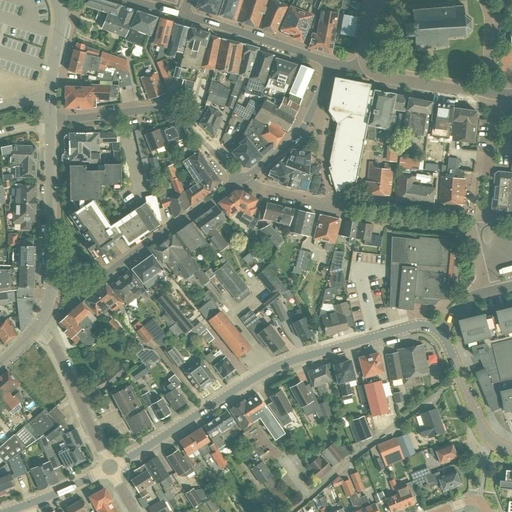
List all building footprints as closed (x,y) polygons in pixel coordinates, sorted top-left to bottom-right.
[(117,17),(121,6),(101,0),(85,0),(83,5),(98,10),(98,11),(117,17)] [(198,0),(195,9),(216,16),(221,0),(198,0)] [(223,0),(219,16),(235,21),(241,0),(223,0)] [(269,0),(242,0),(236,21),(259,28),(269,0)] [(275,33),(288,6),(275,0),(269,0),(260,28),(275,33)] [(312,0),(293,0),(290,6),(279,33),(302,42),(313,15),(307,13),(312,0)] [(336,25),(341,1),(335,0),(320,0),(317,10),(322,12),(321,22),(319,21),(316,34),(312,33),(308,48),(331,54),(337,25),(336,25)] [(348,10),(349,0),(346,0),(341,0),(339,15),(336,33),(356,36),(359,18),(344,15),(344,10),(348,10)] [(124,37),(136,11),(122,6),(121,6),(117,17),(98,11),(95,19),(104,22),(101,29),(124,37)] [(465,36),(470,29),(469,21),(463,16),(463,6),(412,10),(413,22),(402,23),(403,36),(413,36),(415,49),(447,46),(446,38),(465,36)] [(150,36),(157,17),(137,11),(130,28),(124,41),(143,49),(149,35),(150,36)] [(166,48),(172,22),(160,19),(154,39),(152,38),(151,44),(153,44),(166,48)] [(181,68),(192,29),(174,23),(170,36),(171,36),(166,56),(173,58),(175,51),(179,52),(175,66),(181,68)] [(209,33),(192,29),(181,68),(178,78),(183,80),(181,86),(180,86),(177,97),(190,101),(194,89),(193,89),(193,90),(194,83),(195,83),(198,71),(209,33)] [(213,70),(219,39),(209,35),(200,67),(199,72),(204,73),(205,68),(213,70)] [(237,75),(244,44),(222,39),(216,70),(219,71),(220,71),(233,74),(237,75)] [(101,52),(85,46),(85,45),(76,43),(74,50),(73,50),(70,63),(68,62),(66,68),(69,68),(68,71),(81,74),(81,73),(96,77),(95,80),(112,81),(117,81),(119,88),(132,85),(129,74),(127,60),(101,52)] [(249,79),(258,51),(259,48),(245,44),(238,76),(231,95),(226,107),(232,109),(236,97),(242,81),(240,81),(242,77),(248,79),(249,79)] [(264,84),(273,55),(258,51),(249,79),(248,79),(246,84),(256,87),(257,82),(264,84)] [(285,93),(285,92),(297,65),(275,58),(268,80),(265,87),(264,86),(262,95),(267,97),(270,88),(285,93)] [(172,77),(173,73),(168,75),(162,60),(156,63),(165,84),(172,81),(173,77),(172,77)] [(278,109),(293,118),(294,118),(300,106),(299,105),(302,98),(304,99),(316,71),(297,65),(285,92),(290,94),(288,99),(283,97),(278,109)] [(173,73),(172,77),(173,77),(178,78),(181,68),(175,66),(174,69),(173,73)] [(149,98),(163,93),(156,73),(141,79),(149,98)] [(367,90),(368,84),(335,79),(329,111),(336,121),(337,122),(329,162),(330,167),(328,167),(335,191),(337,190),(338,192),(354,187),(366,133),(367,125),(373,91),(367,90)] [(227,99),(229,90),(218,83),(211,81),(208,92),(218,96),(227,99)] [(118,85),(111,85),(88,84),(88,88),(65,87),(65,98),(66,98),(65,107),(92,108),(96,108),(96,100),(109,101),(109,98),(118,98),(118,85)] [(39,86),(26,89),(28,98),(41,95),(39,86)] [(406,110),(408,96),(395,94),(374,90),(373,91),(367,125),(366,133),(368,133),(366,140),(374,141),(375,134),(375,133),(376,127),(388,130),(392,108),(406,110)] [(408,96),(406,110),(402,134),(399,156),(414,157),(415,150),(411,149),(411,144),(407,144),(408,134),(426,137),(430,114),(429,114),(431,102),(408,98),(408,96)] [(248,121),(257,103),(250,99),(245,108),(236,103),(232,113),(248,121)] [(214,137),(222,115),(210,108),(212,103),(206,100),(203,110),(206,112),(199,123),(214,137)] [(293,118),(278,109),(264,102),(254,120),(266,127),(270,121),(279,127),(285,133),(285,132),(286,131),(293,118)] [(424,158),(425,158),(423,170),(440,171),(440,174),(446,175),(448,162),(448,157),(447,157),(449,140),(453,104),(432,102),(428,137),(426,137),(424,158)] [(451,121),(450,140),(460,141),(473,142),(475,142),(475,124),(477,111),(454,108),(452,121),(451,121)] [(266,127),(254,120),(251,119),(239,142),(239,143),(241,145),(232,152),(243,167),(245,167),(246,169),(247,167),(249,168),(262,157),(273,148),(274,148),(283,137),(282,136),(285,133),(279,127),(270,121),(266,127)] [(167,151),(172,150),(170,143),(183,138),(175,123),(160,129),(166,145),(165,145),(167,151)] [(156,130),(154,127),(146,130),(146,134),(144,135),(150,151),(165,145),(158,129),(156,130)] [(93,150),(99,150),(99,143),(117,143),(117,132),(107,132),(107,133),(69,133),(69,135),(66,135),(64,137),(64,148),(80,147),(85,147),(85,145),(93,145),(93,150)] [(185,147),(178,150),(182,161),(192,155),(192,154),(197,148),(189,141),(184,146),(185,147)] [(36,154),(37,148),(35,146),(12,145),(1,148),(2,155),(10,153),(10,162),(19,162),(19,158),(26,158),(26,154),(36,154)] [(99,150),(93,150),(93,145),(85,145),(85,147),(80,147),(64,148),(64,152),(63,152),(63,154),(61,156),(61,160),(63,162),(69,162),(88,162),(88,165),(100,165),(99,153),(90,153),(90,151),(99,150)] [(312,174),(306,172),(307,156),(308,155),(309,151),(296,148),(295,154),(294,154),(293,159),(285,156),(285,155),(279,162),(269,171),(268,175),(268,179),(281,184),(280,184),(289,188),(290,187),(297,190),(298,189),(307,191),(310,182),(312,174)] [(198,176),(209,193),(210,192),(209,191),(221,183),(199,151),(192,155),(182,161),(182,162),(190,175),(192,174),(195,178),(198,176)] [(396,161),(397,152),(388,151),(387,161),(396,162),(396,161)] [(36,164),(36,154),(26,154),(26,158),(19,158),(19,162),(10,162),(10,168),(15,168),(15,177),(17,177),(16,181),(24,182),(24,178),(36,178),(36,164)] [(150,169),(159,167),(156,157),(148,159),(150,169)] [(418,170),(420,159),(400,157),(398,168),(418,170)] [(384,167),(378,166),(378,163),(369,162),(367,182),(366,182),(365,193),(390,195),(391,185),(393,164),(384,164),(384,167)] [(85,165),(69,165),(70,200),(73,200),(89,200),(101,200),(101,185),(104,185),(121,185),(120,164),(112,164),(103,164),(104,170),(85,171),(85,165)] [(189,207),(178,177),(173,164),(165,167),(170,181),(171,181),(176,195),(167,198),(165,192),(158,194),(163,208),(170,206),(174,218),(189,207)] [(441,177),(439,203),(462,205),(463,199),(468,199),(469,186),(472,172),(461,171),(460,179),(441,177)] [(198,176),(195,178),(192,174),(190,175),(196,184),(192,186),(201,199),(209,193),(198,176)] [(432,205),(435,188),(411,185),(412,176),(398,175),(395,200),(432,205)] [(35,203),(36,185),(15,184),(14,196),(10,196),(10,203),(14,203),(35,203)] [(190,206),(201,199),(192,186),(184,192),(190,206)] [(228,217),(238,209),(237,191),(234,192),(218,203),(228,217)] [(237,191),(238,209),(244,212),(241,217),(238,221),(253,230),(258,220),(253,217),(254,217),(251,215),(254,209),(252,207),(256,200),(241,191),(237,191)] [(79,208),(72,213),(74,212),(77,218),(73,221),(79,230),(82,227),(85,232),(82,234),(87,242),(84,244),(89,252),(93,250),(98,257),(106,251),(106,250),(115,244),(113,241),(121,236),(127,245),(128,245),(134,241),(132,238),(136,236),(137,237),(138,237),(137,235),(140,233),(142,234),(147,230),(148,232),(152,230),(151,228),(155,225),(156,227),(159,225),(158,222),(161,220),(155,195),(148,197),(149,200),(145,203),(134,210),(113,224),(111,226),(111,225),(110,226),(108,228),(108,227),(105,224),(105,223),(94,207),(89,200),(73,200),(79,208)] [(35,222),(35,203),(14,203),(14,222),(14,224),(20,224),(20,230),(31,230),(31,222),(35,222)] [(278,223),(282,207),(266,203),(262,219),(278,223)] [(228,245),(214,228),(225,220),(215,206),(194,220),(205,234),(211,242),(218,251),(219,252),(228,245)] [(288,225),(293,210),(282,207),(278,223),(288,225)] [(308,236),(313,215),(295,210),(290,232),(308,236)] [(332,252),(334,244),(339,220),(319,215),(313,239),(325,242),(323,249),(332,252)] [(355,239),(357,223),(345,221),(342,237),(349,238),(348,243),(354,244),(355,239)] [(218,251),(211,242),(208,244),(191,223),(174,235),(188,253),(198,245),(202,251),(205,248),(207,250),(215,253),(218,251)] [(376,236),(370,235),(372,225),(357,223),(355,239),(364,240),(363,245),(374,246),(376,238),(376,236)] [(273,233),(274,230),(269,225),(259,230),(270,241),(272,233),(273,233)] [(276,247),(283,240),(274,230),(273,233),(272,233),(270,241),(276,247)] [(8,234),(8,247),(18,248),(22,248),(22,247),(22,240),(17,240),(18,234),(8,234)] [(210,280),(204,273),(201,269),(200,269),(189,254),(188,255),(173,236),(164,243),(174,255),(173,256),(163,243),(152,251),(163,264),(165,262),(176,275),(180,272),(185,278),(194,272),(204,285),(210,280)] [(450,293),(455,243),(390,237),(389,265),(389,308),(412,310),(412,303),(433,305),(441,299),(445,300),(446,293),(450,293)] [(12,248),(11,265),(18,265),(34,265),(34,249),(34,247),(22,247),(22,248),(18,248),(12,248)] [(301,269),(306,251),(299,249),(295,267),(301,269)] [(308,270),(312,253),(306,251),(301,269),(308,270)] [(163,269),(151,254),(131,269),(143,284),(155,275),(160,280),(167,275),(163,269)] [(220,267),(213,273),(216,276),(238,304),(251,293),(235,273),(228,264),(223,258),(217,262),(220,267)] [(0,294),(14,293),(14,292),(7,293),(7,292),(16,290),(16,288),(20,288),(20,287),(33,287),(34,267),(20,266),(0,265),(0,294)] [(266,307),(287,290),(267,267),(256,276),(270,293),(260,300),(266,307)] [(216,276),(213,273),(210,268),(204,273),(210,280),(216,276)] [(329,277),(331,288),(343,285),(338,268),(331,270),(333,276),(329,277)] [(120,278),(136,298),(141,293),(144,297),(148,297),(151,295),(147,289),(145,290),(129,270),(120,278)] [(126,305),(136,298),(120,278),(110,285),(126,305)] [(113,313),(123,305),(106,284),(95,292),(108,307),(113,313)] [(32,298),(33,287),(20,287),(20,288),(16,288),(16,290),(16,299),(20,332),(21,332),(29,318),(33,308),(33,298),(32,298)] [(322,301),(331,299),(329,288),(324,290),(322,301)] [(219,311),(214,304),(218,301),(209,290),(203,294),(205,297),(202,299),(206,303),(198,310),(207,321),(237,358),(250,348),(220,310),(219,311)] [(97,315),(108,307),(95,292),(83,301),(97,315)] [(0,294),(0,305),(8,305),(8,303),(15,302),(14,293),(0,294)] [(184,334),(193,327),(164,293),(156,300),(172,319),(175,323),(175,324),(184,334)] [(88,331),(89,330),(95,325),(86,315),(90,311),(81,302),(68,315),(84,332),(87,330),(88,331)] [(326,335),(353,328),(348,306),(347,304),(334,307),(334,310),(329,311),(320,309),(317,323),(318,332),(324,330),(326,335)] [(292,323),(293,324),(289,325),(295,337),(298,335),(300,340),(312,334),(304,318),(300,308),(296,310),(298,313),(290,316),(293,323),(292,323)] [(511,309),(463,322),(469,349),(473,348),(476,358),(479,357),(483,364),(485,370),(476,373),(492,410),(500,407),(502,410),(511,407),(511,309)] [(265,328),(251,310),(240,319),(262,348),(266,345),(272,352),(283,344),(269,325),(265,328)] [(0,312),(0,323),(10,339),(17,335),(7,319),(6,319),(1,311),(0,312)] [(87,330),(84,332),(68,315),(59,323),(66,331),(64,332),(76,344),(80,340),(85,345),(90,345),(94,341),(94,336),(89,330),(88,331),(87,330)] [(143,327),(136,332),(146,344),(152,338),(158,345),(165,346),(167,336),(153,318),(143,327)] [(114,334),(120,328),(112,319),(106,325),(114,334)] [(172,319),(166,324),(169,328),(175,324),(172,319)] [(0,341),(2,344),(10,339),(0,323),(0,341)] [(206,329),(195,338),(198,342),(203,337),(208,343),(214,339),(206,329)] [(176,368),(184,362),(171,345),(163,351),(176,368)] [(413,383),(412,376),(427,373),(421,345),(397,350),(397,353),(386,355),(390,379),(401,377),(403,385),(413,383)] [(33,346),(23,355),(37,371),(47,361),(41,355),(43,354),(38,349),(37,350),(33,346)] [(144,349),(136,355),(141,361),(145,366),(151,361),(148,357),(155,352),(154,350),(144,349)] [(225,357),(220,350),(213,355),(211,352),(204,357),(212,368),(214,367),(222,377),(227,373),(230,374),(233,372),(233,369),(225,358),(225,357)] [(379,381),(378,373),(382,373),(378,354),(360,358),(364,376),(361,377),(363,384),(367,401),(371,417),(389,412),(381,381),(379,381)] [(23,355),(13,365),(27,380),(37,371),(23,355)] [(199,391),(215,379),(200,360),(184,372),(199,391)] [(354,379),(349,361),(343,363),(343,362),(333,364),(335,373),(333,373),(335,384),(338,383),(342,396),(341,396),(342,401),(352,399),(351,394),(352,394),(349,383),(350,383),(350,380),(354,379)] [(136,381),(149,372),(142,363),(130,372),(136,381)] [(111,385),(126,373),(118,365),(104,377),(111,385)] [(328,393),(324,383),(330,381),(325,366),(307,372),(312,387),(316,386),(320,396),(328,393)] [(0,376),(0,383),(8,393),(20,384),(8,370),(0,376)] [(174,410),(186,403),(176,389),(182,384),(174,375),(168,380),(170,384),(166,386),(170,392),(164,395),(174,410)] [(52,377),(37,391),(47,402),(63,388),(52,377)] [(300,382),(290,388),(301,407),(305,405),(310,414),(315,412),(320,420),(324,418),(324,419),(324,418),(318,404),(313,392),(308,395),(303,387),(300,382)] [(12,398),(8,393),(0,383),(0,401),(9,411),(19,403),(14,397),(12,398)] [(361,403),(367,401),(363,384),(357,386),(361,403)] [(130,386),(113,395),(123,415),(141,406),(130,386)] [(148,392),(145,386),(139,389),(142,395),(141,396),(147,407),(150,406),(158,420),(170,413),(162,399),(155,403),(149,391),(148,392)] [(282,427),(292,422),(287,412),(291,410),(280,391),(270,397),(273,402),(267,405),(282,427)] [(395,404),(404,402),(401,391),(392,393),(395,404)] [(267,407),(265,408),(256,395),(245,402),(244,401),(242,401),(229,410),(242,430),(243,430),(244,432),(251,428),(249,425),(256,421),(259,418),(275,440),(285,433),(267,407)] [(36,405),(33,400),(24,407),(28,412),(36,405)] [(318,404),(324,418),(332,415),(326,401),(318,404)] [(51,421),(61,412),(56,406),(46,415),(43,411),(44,410),(29,422),(41,436),(54,425),(51,421)] [(141,406),(123,415),(133,433),(150,424),(141,406)] [(428,437),(443,433),(435,409),(420,414),(424,425),(418,428),(420,436),(427,434),(428,437)] [(58,424),(66,418),(61,412),(51,421),(54,425),(55,426),(58,424)] [(234,428),(232,425),(234,424),(226,412),(214,419),(226,438),(229,436),(230,438),(238,433),(237,433),(238,432),(235,427),(234,428)] [(356,443),(371,437),(363,416),(352,420),(352,421),(349,422),(351,427),(350,428),(356,443)] [(224,440),(226,438),(214,419),(202,427),(210,439),(211,439),(214,443),(218,449),(226,444),(224,440)] [(64,431),(58,424),(55,426),(44,435),(50,442),(64,431)] [(14,435),(26,448),(36,440),(24,427),(14,435)] [(0,457),(2,460),(5,463),(8,461),(19,453),(26,448),(14,435),(10,439),(0,448),(0,431),(2,430),(1,429),(0,428),(0,457)] [(210,450),(205,443),(209,441),(201,428),(190,435),(203,456),(204,456),(209,453),(209,451),(210,450)] [(66,469),(85,459),(79,447),(83,446),(75,430),(62,436),(67,447),(57,452),(66,469)] [(245,436),(242,433),(237,437),(244,448),(243,449),(251,461),(253,463),(248,466),(260,484),(263,482),(271,477),(258,458),(259,457),(258,456),(250,444),(245,436)] [(395,438),(403,459),(415,454),(407,433),(395,438)] [(201,456),(203,456),(190,435),(179,442),(184,450),(182,451),(184,455),(184,456),(194,471),(195,471),(199,478),(208,472),(200,461),(196,464),(194,460),(192,458),(194,456),(191,452),(196,448),(201,456)] [(385,466),(403,459),(395,438),(376,445),(381,456),(385,466)] [(258,456),(259,457),(264,454),(255,440),(250,444),(258,456)] [(227,464),(218,449),(214,443),(209,446),(213,453),(211,454),(220,469),(227,464)] [(432,457),(437,455),(440,463),(455,457),(456,454),(455,450),(453,450),(450,444),(438,449),(437,446),(429,449),(431,454),(432,457)] [(49,461),(57,458),(51,447),(45,451),(49,461)] [(334,461),(339,456),(331,447),(326,451),(334,461)] [(194,471),(184,456),(181,458),(177,450),(167,457),(179,475),(184,472),(186,476),(194,471)] [(330,464),(334,461),(326,451),(322,454),(323,455),(330,464)] [(27,473),(19,453),(8,461),(13,474),(11,475),(10,474),(0,478),(0,494),(6,492),(4,489),(15,484),(12,479),(27,473)] [(330,464),(323,455),(322,454),(309,465),(317,475),(330,464)] [(378,469),(385,466),(381,456),(375,458),(378,469)] [(172,482),(168,476),(156,457),(144,464),(154,480),(156,483),(159,481),(164,488),(163,488),(165,493),(164,494),(168,501),(174,498),(170,491),(173,489),(170,485),(172,482)] [(49,461),(30,469),(39,490),(58,482),(53,470),(49,461)] [(156,483),(154,480),(153,479),(152,480),(143,465),(133,471),(137,477),(131,481),(138,493),(142,498),(148,494),(145,489),(148,487),(149,488),(152,485),(156,492),(155,493),(160,501),(147,508),(149,511),(170,511),(167,507),(171,505),(156,483)] [(412,480),(431,473),(428,467),(410,474),(412,480)] [(511,511),(511,470),(507,470),(506,481),(500,480),(500,488),(511,489),(511,501),(509,501),(508,511),(511,511)] [(457,477),(455,471),(441,477),(439,471),(424,477),(427,486),(435,483),(435,485),(439,483),(443,491),(460,485),(459,483),(460,481),(458,478),(457,477)] [(357,492),(364,490),(357,472),(350,475),(357,492)] [(267,488),(276,482),(272,476),(271,477),(263,482),(267,488)] [(354,495),(357,494),(356,492),(355,493),(350,479),(341,483),(339,478),(335,480),(332,483),(334,487),(341,484),(346,497),(347,498),(349,497),(353,507),(354,509),(350,511),(363,511),(360,503),(363,503),(361,498),(356,500),(354,495)] [(280,488),(277,484),(276,482),(267,488),(271,494),(280,488)] [(193,508),(202,503),(193,488),(184,494),(193,508)] [(274,499),(275,500),(284,494),(280,488),(271,494),(274,499)] [(116,511),(110,501),(111,501),(104,489),(89,497),(97,511),(116,511)] [(402,508),(414,503),(409,490),(397,494),(402,508)] [(360,503),(363,511),(377,511),(374,503),(370,505),(366,495),(361,497),(359,493),(357,494),(354,495),(356,500),(361,498),(363,503),(360,503)] [(288,501),(285,496),(284,494),(275,500),(279,506),(288,501)] [(390,511),(391,511),(402,508),(397,494),(385,499),(390,511)] [(212,511),(213,511),(218,509),(211,498),(206,502),(212,511)] [(323,508),(320,502),(319,503),(317,499),(314,500),(318,510),(320,509),(323,508)] [(86,511),(87,511),(81,500),(65,508),(67,511),(86,511)] [(279,506),(282,511),(283,511),(292,507),(288,501),(279,506)]
